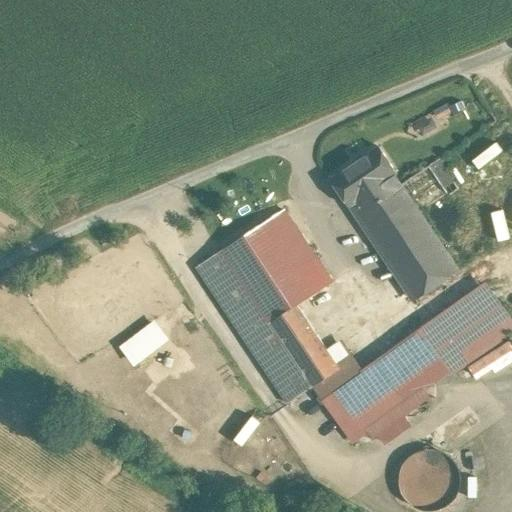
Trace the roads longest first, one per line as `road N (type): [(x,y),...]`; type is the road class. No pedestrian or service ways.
road 1 (track): [(0,263),(511,47)]
road 2 (track): [(291,136),(346,252),(390,317),(422,312),(511,259)]
